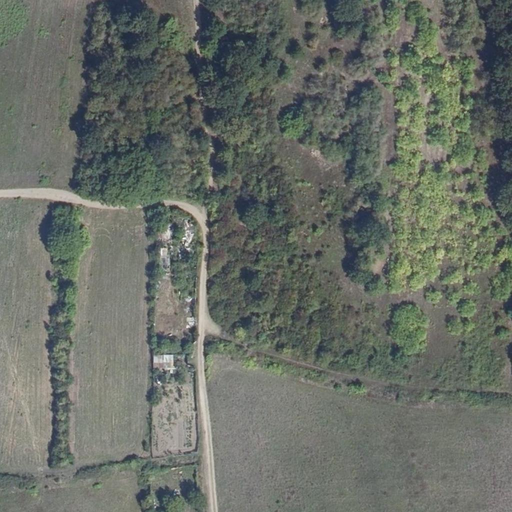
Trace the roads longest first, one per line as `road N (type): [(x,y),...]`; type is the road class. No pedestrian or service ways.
road 1 (track): [(196,0),(212,163),(201,323),(210,511)]
road 2 (track): [(511,399),(397,389),(291,362),(201,323)]
road 3 (track): [(203,218),(176,203),(0,197)]
